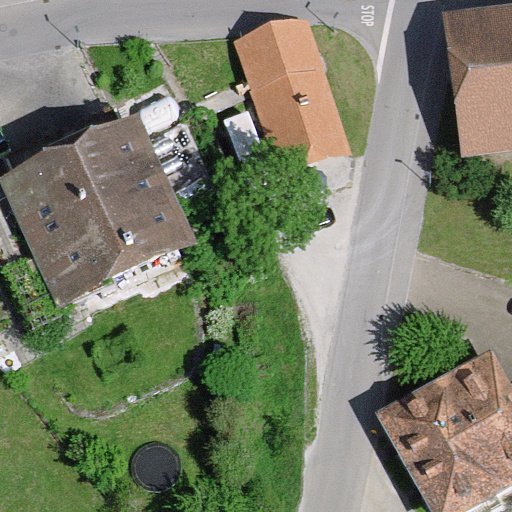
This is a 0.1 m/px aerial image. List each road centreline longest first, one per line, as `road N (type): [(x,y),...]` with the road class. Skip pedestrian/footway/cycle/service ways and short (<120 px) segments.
road 1 (unclassified): [(328,511),(418,0)]
road 2 (unclassified): [(0,33),(130,13),(345,0)]
